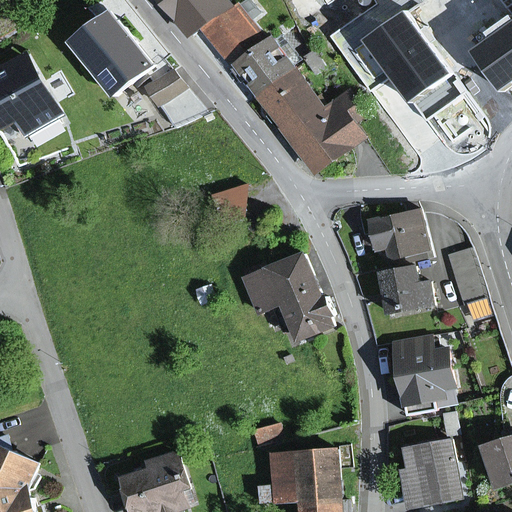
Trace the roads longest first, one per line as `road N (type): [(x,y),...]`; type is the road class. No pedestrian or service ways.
road 1 (residential): [(376,511),(381,431),(371,340),(313,200)]
road 2 (residential): [(313,200),(153,0)]
road 3 (residential): [(29,289),(106,511)]
road 4 (residential): [(313,200),(352,188),(506,183)]
